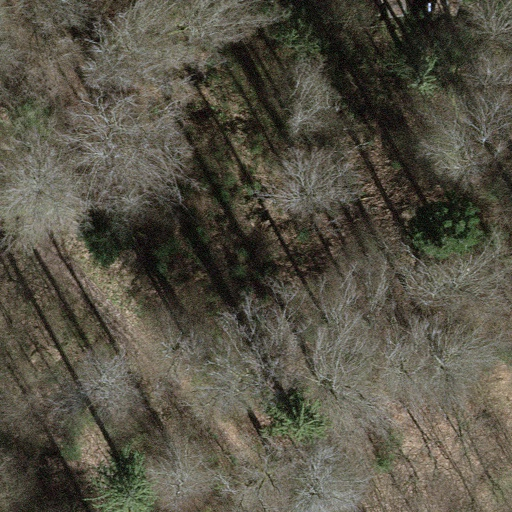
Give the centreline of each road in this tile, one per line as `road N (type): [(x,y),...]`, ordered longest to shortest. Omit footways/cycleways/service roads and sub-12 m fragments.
road 1 (track): [(0,235),(211,429),(273,511)]
road 2 (track): [(511,300),(421,0)]
